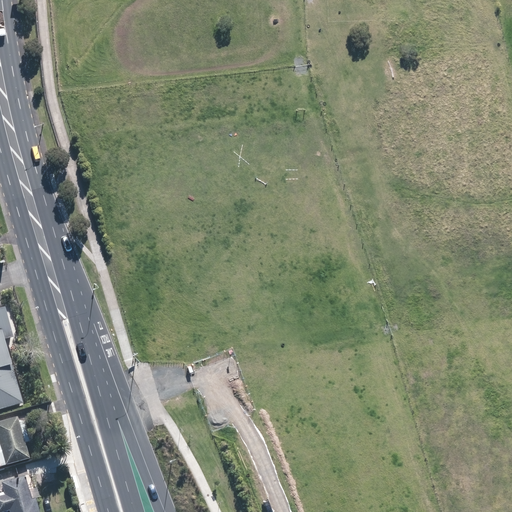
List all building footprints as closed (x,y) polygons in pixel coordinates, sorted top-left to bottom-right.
[(325,181),(306,189),(309,197),(328,190),(325,181)] [(203,257),(183,261),(184,269),(204,266),(203,257)] [(0,411),(25,405),(8,349),(17,336),(9,303),(0,305),(0,411)] [(262,339),(254,303),(246,305),(253,341),(262,339)] [(296,318),(296,328),(328,328),(328,317),(296,318)] [(0,467),(28,459),(16,418),(0,423),(0,467)] [(277,474),(269,478),(283,511),(346,511),(324,457),(318,459),(314,450),(274,467),(277,474)] [(422,459),(413,461),(418,480),(427,477),(422,459)] [(23,477),(0,483),(0,484),(3,497),(0,497),(0,511),(4,511),(8,511),(7,511),(38,511),(34,500),(30,501),(23,477)] [(435,506),(429,485),(420,488),(426,509),(435,506)]
